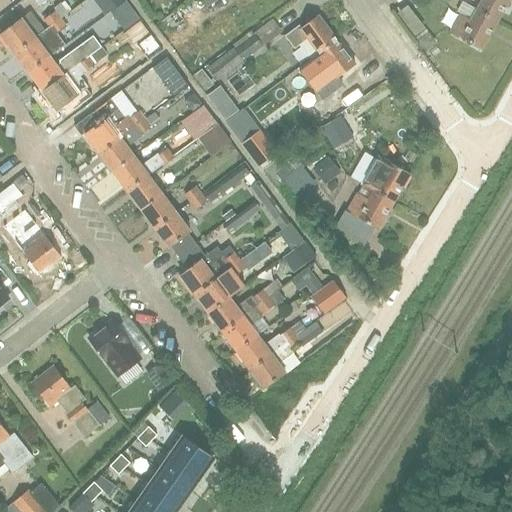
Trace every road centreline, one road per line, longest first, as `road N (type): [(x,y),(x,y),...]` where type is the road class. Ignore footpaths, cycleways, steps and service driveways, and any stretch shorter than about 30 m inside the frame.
road 1 (residential): [(278,480),(481,161)]
road 2 (residential): [(278,480),(193,369),(194,351),(126,261)]
road 3 (residential): [(126,261),(116,248),(94,248),(24,161),(29,134),(0,94)]
road 4 (residential): [(393,511),(511,321)]
road 5 (residential): [(481,161),(361,0)]
road 6 (residential): [(0,355),(126,261)]
